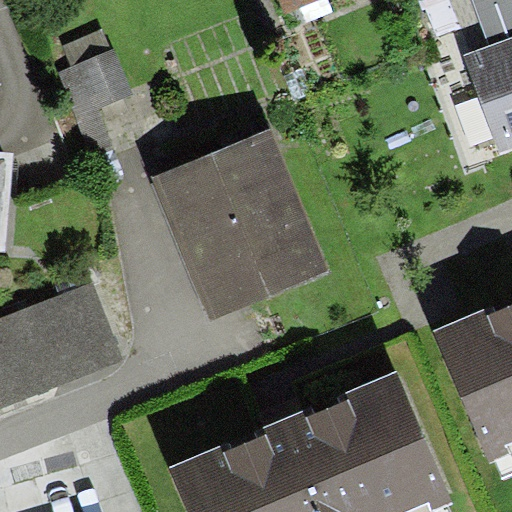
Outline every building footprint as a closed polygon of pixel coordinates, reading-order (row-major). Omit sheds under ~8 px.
[(281,0),(291,21),(342,0),(281,0)] [(511,0),(471,0),(488,44),(463,54),(502,155),(511,151),(511,0)] [(73,68),(60,73),(94,157),(117,148),(101,107),(132,94),(115,50),(110,52),(102,32),(64,47),(73,68)] [(264,130),(152,181),(217,325),(329,274),(264,130)] [(0,244),(5,244),(13,152),(0,151),(0,244)] [(92,278),(0,316),(0,409),(125,358),(92,278)] [(501,477),(511,472),(511,302),(439,335),(501,477)] [(195,511),(454,511),(396,377),(178,471),(195,511)]
